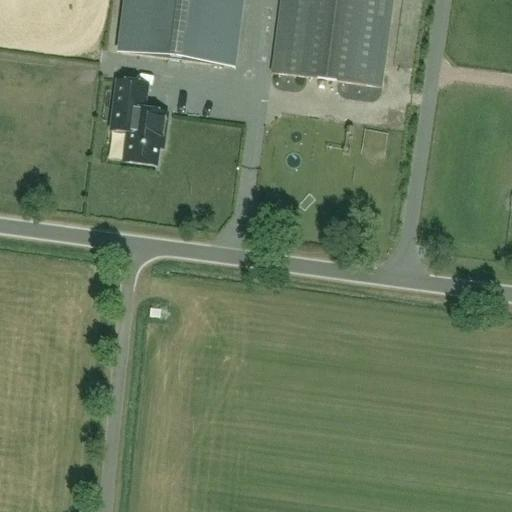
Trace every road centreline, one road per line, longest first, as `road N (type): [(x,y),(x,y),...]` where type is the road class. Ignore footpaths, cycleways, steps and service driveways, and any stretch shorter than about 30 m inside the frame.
road 1 (tertiary): [(511,297),(131,247)]
road 2 (unclassified): [(105,511),(131,247)]
road 3 (tertiary): [(131,247),(0,229)]
